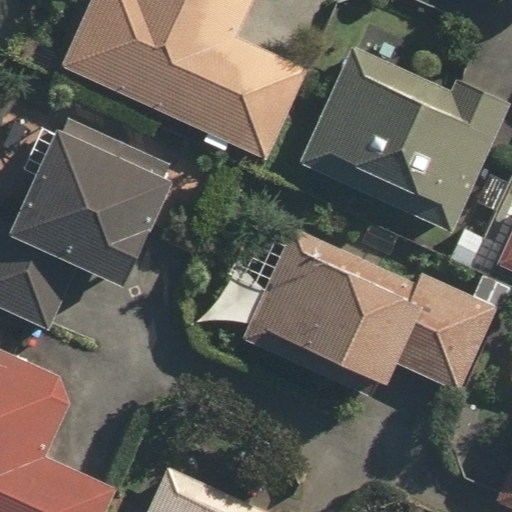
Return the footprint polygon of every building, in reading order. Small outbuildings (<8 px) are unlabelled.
[(95,0),(67,64),(269,155),(307,70),(234,37),(250,0),(95,0)] [(355,48),(305,163),(453,228),(508,100),(456,77),(450,89),(355,48)] [(1,210),(0,212),(0,299),(52,324),(76,272),(120,292),(178,166),(60,111),(11,215),(1,210)] [(415,281),(296,225),(245,337),(379,400),(395,365),(453,392),(494,304),(420,270),(415,281)] [(511,231),(497,263),(511,270),(511,231)] [(0,511),(101,511),(113,488),(49,459),(81,390),(0,352),(0,511)] [(511,375),(510,379),(511,379),(511,469),(500,497),(511,503),(511,375)] [(270,511),(170,461),(144,511),(270,511)]
